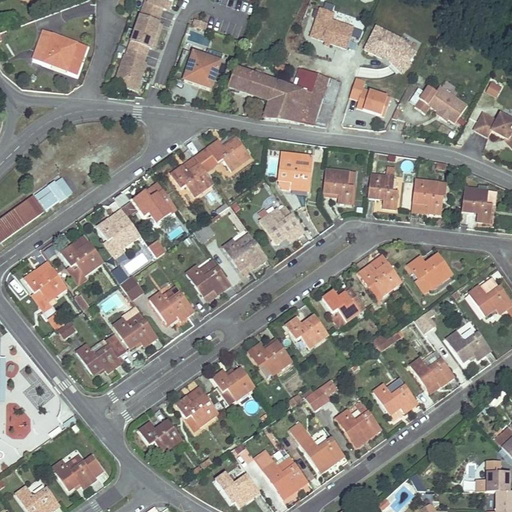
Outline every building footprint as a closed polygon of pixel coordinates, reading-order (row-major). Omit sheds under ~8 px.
[(146,0),(126,57),(124,56),(115,84),(136,91),(141,77),(139,76),(143,63),(148,49),(150,49),(152,43),(155,44),(159,31),(157,31),(159,24),(157,23),(162,10),(165,11),(168,2),(171,3),(171,0),(146,0)] [(322,10),(312,37),(327,43),(330,44),(347,51),(354,31),(345,27),(332,22),(335,15),(322,10)] [(194,29),(206,31),(208,24),(195,22),(194,29)] [(381,59),(382,57),(389,61),(388,63),(400,76),(409,66),(407,64),(415,56),(402,42),(376,29),(364,51),(381,60),(381,59)] [(87,48),(43,32),(33,58),(52,66),(51,67),(66,72),(66,71),(68,67),(78,71),(87,48)] [(202,57),(184,51),(175,78),(211,91),(221,64),(210,60),(202,57)] [(210,60),(212,54),(204,52),(202,57),(210,60)] [(255,74),(235,68),(228,88),(269,103),(263,121),(287,124),(313,128),(329,80),(300,70),(294,88),(264,78),(255,74)] [(341,84),(329,80),(313,128),(327,129),(341,84)] [(356,111),(383,119),(389,100),(361,92),(363,85),(354,83),(349,101),(358,104),(356,111)] [(490,83),(485,94),(495,99),(501,88),(490,83)] [(464,109),(436,90),(432,97),(425,92),(412,112),(423,119),(428,111),(435,116),(438,118),(437,121),(445,126),(447,124),(453,128),(464,109)] [(511,132),(511,129),(511,121),(498,115),(495,121),(481,114),(472,131),(487,139),(490,132),(499,137),(506,141),(509,143),(507,145),(509,146),(511,150),(511,132)] [(236,139),(235,137),(221,146),(223,149),(236,139)] [(249,158),(236,139),(223,149),(221,146),(218,142),(195,158),(200,165),(206,173),(223,161),(230,172),(249,158)] [(323,162),(324,151),(316,150),(314,161),(323,162)] [(310,158),(281,155),(277,186),(280,190),(307,193),(310,158)] [(206,173),(200,165),(187,174),(182,168),(171,176),(181,190),(187,186),(195,198),(214,184),(206,173)] [(385,177),(371,175),(368,199),(384,201),(382,209),(396,211),(398,193),(393,192),(395,169),(386,168),(385,177)] [(351,206),(353,188),(347,187),(349,173),(325,170),(322,194),(338,196),(337,204),(351,206)] [(484,180),(469,173),(467,176),(482,183),(484,180)] [(415,181),(412,205),(411,216),(427,218),(427,215),(441,216),(445,185),(415,181)] [(54,184),(48,188),(59,203),(65,198),(54,184)] [(177,211),(159,185),(134,202),(145,217),(150,213),(158,224),(177,211)] [(195,198),(187,186),(181,190),(179,192),(189,206),(197,200),(195,198)] [(48,188),(35,197),(46,212),(59,203),(48,188)] [(489,192),(464,188),(461,213),(477,215),(476,223),(489,225),(492,206),(495,207),(497,193),(489,192)] [(0,244),(44,213),(34,198),(0,223),(0,244)] [(145,217),(134,202),(131,204),(142,219),(145,217)] [(228,208),(225,204),(216,211),(219,215),(228,208)] [(303,234),(285,209),(279,213),(277,210),(268,216),(261,221),(258,223),(274,247),(285,239),(288,245),(303,234)] [(127,218),(123,211),(110,221),(114,227),(127,218)] [(264,211),(257,215),(261,221),(268,216),(264,211)] [(219,219),(217,216),(207,224),(208,226),(219,219)] [(141,237),(127,218),(114,227),(110,221),(109,220),(98,228),(108,243),(106,245),(115,259),(124,253),(122,250),(141,237)] [(208,226),(207,224),(193,234),(201,244),(215,235),(208,226)] [(236,243),(242,251),(255,242),(249,234),(236,243)] [(90,244),(86,237),(73,246),(77,253),(90,244)] [(267,260),(255,242),(242,251),(236,243),(234,240),(222,248),(239,272),(240,271),(249,264),(253,270),(267,260)] [(104,264),(90,244),(77,253),(73,246),(61,255),(71,269),(67,273),(79,290),(88,283),(85,277),(104,264)] [(151,251),(157,260),(166,253),(159,244),(151,251)] [(452,275),(438,256),(428,263),(425,265),(424,264),(420,259),(409,267),(419,282),(425,278),(432,289),(452,275)] [(388,264),(383,257),(370,266),(375,273),(388,264)] [(218,268),(214,263),(201,272),(205,277),(218,268)] [(54,270),(49,264),(41,270),(41,273),(38,275),(41,280),(54,270)] [(253,270),(249,264),(240,271),(244,276),(253,270)] [(402,283),(388,264),(375,273),(370,266),(358,274),(369,289),(375,285),(383,297),(402,283)] [(231,286),(218,268),(205,277),(201,272),(197,266),(186,274),(203,298),(213,291),(216,295),(217,296),(231,286)] [(68,290),(54,270),(41,280),(38,275),(36,273),(25,281),(36,296),(31,299),(44,317),(53,311),(48,304),(68,290)] [(113,276),(120,286),(129,280),(121,270),(113,276)] [(499,288),(490,276),(477,285),(479,287),(468,294),(484,317),(495,310),(499,315),(507,309),(511,306),(511,305),(511,304),(501,288),(499,288)] [(129,280),(120,286),(133,304),(144,296),(131,278),(129,280)] [(383,297),(375,285),(369,289),(377,301),(383,297)] [(194,312),(177,287),(164,297),(161,293),(149,301),(166,325),(177,317),(180,322),(194,312)] [(366,309),(349,287),(337,296),(334,292),(322,300),(333,315),(330,316),(339,328),(354,317),(364,310),(366,309)] [(216,295),(213,291),(203,298),(206,302),(216,295)] [(89,309),(81,297),(75,301),(84,313),(89,309)] [(89,319),(93,316),(89,309),(84,313),(89,319)] [(127,323),(140,314),(137,310),(124,319),(127,323)] [(358,322),(367,315),(364,310),(354,317),(358,322)] [(158,339),(140,314),(127,323),(124,319),(113,327),(130,351),(140,343),(144,348),(158,339)] [(48,322),(56,333),(64,327),(56,316),(48,322)] [(329,335),(315,316),(302,325),(297,318),(285,326),(296,342),(301,338),(309,349),(329,335)] [(425,321),(422,316),(416,321),(419,326),(425,321)] [(180,322),(177,317),(166,325),(170,330),(180,322)] [(76,332),(71,324),(58,333),(64,340),(76,332)] [(340,338),(336,332),(332,335),(336,341),(340,338)] [(491,352),(478,334),(465,343),(457,333),(446,340),(463,364),(473,357),(477,362),(491,352)] [(388,340),(378,348),(382,353),(399,341),(398,339),(395,336),(395,335),(388,340)] [(115,336),(106,344),(108,347),(117,360),(127,353),(115,336)] [(292,362),(278,342),(266,352),(261,344),(249,353),(268,379),(292,362)] [(117,360),(108,347),(96,356),(88,345),(76,353),(94,377),(104,370),(108,375),(122,366),(117,360)] [(442,360),(438,355),(425,364),(428,370),(442,360)] [(454,378),(442,360),(428,370),(425,364),(421,358),(409,367),(426,390),(437,382),(440,387),(441,388),(454,378)] [(38,410),(56,394),(32,366),(23,375),(31,384),(22,392),(38,410)] [(256,388),(242,369),(229,378),(224,371),(212,379),(231,405),(256,388)] [(331,381),(321,388),(315,393),(314,393),(306,399),(314,411),(329,400),(326,396),(337,389),(331,381)] [(404,387),(400,382),(388,390),(392,396),(404,387)] [(440,387),(437,382),(426,390),(430,395),(440,387)] [(404,413),(418,404),(405,386),(404,387),(392,396),(388,390),(384,385),(373,392),(390,416),(401,409),(404,413)] [(205,395),(200,388),(187,397),(193,404),(205,395)] [(314,393),(311,390),(304,395),(306,399),(314,393)] [(508,395),(504,390),(488,405),(493,409),(508,395)] [(219,414),(205,395),(193,404),(187,397),(176,405),(187,420),(192,417),(200,428),(219,414)] [(288,404),(291,409),(301,403),(297,398),(288,404)] [(381,431),(362,403),(355,409),(359,415),(361,418),(355,422),(353,419),(347,411),(337,419),(353,442),(364,435),(367,440),(381,431)] [(183,441),(169,421),(157,430),(151,424),(140,432),(150,447),(156,443),(164,454),(183,441)] [(314,441),(301,423),(290,431),(317,469),(327,461),(331,465),(331,466),(345,456),(332,439),(331,440),(319,448),(314,441)] [(331,440),(326,433),(314,441),(319,448),(331,440)] [(364,435),(353,442),(357,448),(367,440),(364,435)] [(511,438),(502,448),(511,459),(511,438)] [(277,467),(266,452),(256,460),(280,495),(281,494),(291,487),(294,493),(308,483),(296,465),(282,475),(277,467)] [(84,463),(79,456),(66,466),(70,472),(84,463)] [(66,466),(63,462),(52,470),(62,484),(68,493),(79,485),(83,491),(97,481),(95,478),(103,472),(93,457),(84,463),(70,472),(66,466)] [(296,465),(291,458),(277,467),(282,475),(296,465)] [(214,465),(210,460),(201,466),(205,471),(214,465)] [(331,465),(327,461),(317,469),(320,473),(331,465)] [(509,495),(510,474),(501,474),(501,463),(487,462),(486,462),(486,470),(480,470),(480,481),(476,481),(475,494),(477,494),(496,494),(509,495)] [(260,493),(248,476),(234,485),(227,474),(215,482),(232,505),(243,497),(247,502),(260,493)] [(410,478),(419,496),(426,492),(418,475),(410,478)] [(294,493),(291,487),(281,494),(285,499),(294,493)] [(53,511),(60,507),(47,490),(34,499),(26,488),(15,496),(26,511),(42,511),(43,511),(53,511)] [(511,511),(511,494),(509,495),(496,494),(495,511),(511,511)] [(388,505),(385,502),(379,508),(382,511),(388,505)]
